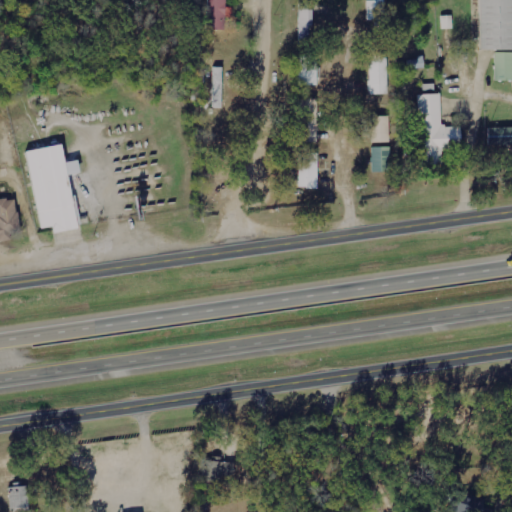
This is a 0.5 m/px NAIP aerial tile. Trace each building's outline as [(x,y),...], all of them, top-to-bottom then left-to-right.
[(209,0),(208,29),(227,29),(227,17),(235,18),(235,7),(227,7),(227,0),(209,0)] [(368,0),(368,21),(375,21),(376,29),(386,29),(385,0),(375,0),(376,0),(368,0)] [(511,50),(511,0),(482,0),(482,50),(511,50)] [(511,80),(511,52),(497,52),(496,80),(511,80)] [(300,86),(320,85),(319,56),(300,57),(300,86)] [(389,94),(389,56),(370,56),(371,94),(389,94)] [(224,107),(224,67),(215,67),(215,107),(224,107)] [(444,150),(463,149),(462,126),(443,126),(442,94),(421,94),(423,165),(444,164),(444,150)] [(301,142),(319,142),(319,99),(300,99),(301,142)] [(373,116),(373,142),(391,142),(391,116),(373,116)] [(28,151),(42,229),(54,227),(55,234),(81,229),(71,175),(83,173),(80,160),(68,162),(64,145),(28,151)] [(391,147),(373,147),(373,172),(392,172),(391,147)] [(320,153),(301,153),(300,188),(320,188),(320,153)] [(0,200),(0,240),(14,238),(13,231),(20,230),(16,198),(0,200)] [(234,460),(214,460),(204,460),(204,477),(234,478),(234,460)] [(12,508),(30,507),(29,485),(11,486),(12,508)]
